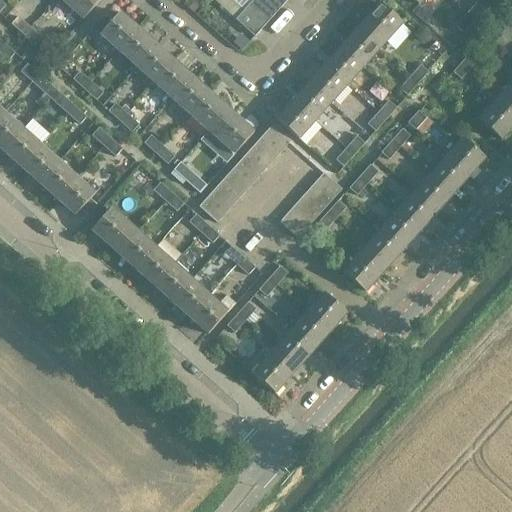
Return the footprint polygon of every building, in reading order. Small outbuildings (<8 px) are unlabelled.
[(61,0),(84,20),(101,0),(61,0)] [(231,0),(244,11),(245,9),(253,0),(231,0)] [(273,16),(254,0),(253,0),(245,9),(264,26),(273,16)] [(276,0),(254,0),(273,16),(282,6),(276,0)] [(511,0),(499,0),(499,1),(511,11),(511,10),(511,0)] [(476,3),(465,15),(473,23),(484,11),(476,3)] [(402,24),(380,4),(364,23),(375,33),(369,41),(378,50),(402,24)] [(264,26),(245,9),(236,20),(255,37),(264,26)] [(118,52),(137,30),(119,14),(100,35),(118,52)] [(465,15),(455,27),(463,34),(473,23),(465,15)] [(18,17),(11,25),(23,36),(30,28),(18,17)] [(378,50),(369,41),(375,33),(364,23),(340,48),(362,68),(367,62),(378,50)] [(505,31),(497,24),(486,36),(494,43),(505,31)] [(30,28),(23,36),(34,47),(41,39),(30,28)] [(136,68),(155,46),(137,30),(118,52),(120,53),(136,68)] [(3,44),(0,46),(0,55),(8,62),(15,54),(3,44)] [(154,84),(173,62),(155,46),(136,68),(139,70),(154,84)] [(362,68),(340,48),(324,66),(346,86),(350,81),(362,68)] [(474,50),(463,62),(471,69),(482,57),(474,50)] [(172,100),(191,78),(173,62),(154,84),(158,87),(172,100)] [(463,62),(452,73),(461,80),(471,69),(463,62)] [(27,65),(20,73),(31,83),(38,75),(27,65)] [(346,86),(324,66),(308,84),(330,103),(333,100),(346,86)] [(420,66),(409,78),(417,85),(428,73),(420,66)] [(79,73),(73,80),(84,91),(91,83),(79,73)] [(38,75),(31,83),(49,100),(57,92),(38,75)] [(190,116),(209,94),(191,78),(172,100),(177,103),(190,116)] [(409,78),(399,90),(407,97),(417,85),(409,78)] [(511,82),(499,97),(511,108),(511,82)] [(84,91),(96,102),(103,94),(91,83),(84,91)] [(330,103),(308,84),(292,102),(314,121),(315,119),(330,103)] [(57,92),(49,100),(67,116),(75,108),(57,92)] [(224,129),(235,117),(209,94),(190,116),(196,120),(208,131),(216,122),(224,129)] [(511,108),(499,97),(478,121),(500,140),(511,126),(511,108)] [(314,121),(292,102),(276,120),(298,139),(314,121)] [(388,102),(378,114),(386,121),(396,109),(388,102)] [(115,105),(108,113),(123,126),(130,118),(115,105)] [(75,108),(67,116),(79,126),(86,118),(75,108)] [(426,120),(419,113),(418,112),(407,124),(415,131),(426,120)] [(378,114),(367,125),(375,133),(386,121),(378,114)] [(0,151),(2,153),(21,132),(3,116),(0,118),(0,151)] [(234,155),(253,133),(235,117),(224,129),(216,122),(208,131),(234,155)] [(130,118),(123,126),(138,140),(145,132),(130,118)] [(289,143),(271,127),(263,136),(281,152),(289,143)] [(98,129),(91,137),(103,148),(110,139),(98,129)] [(402,130),(391,142),(399,149),(410,138),(402,130)] [(20,169),(39,148),(21,132),(2,153),(20,169)] [(281,152),(263,136),(256,144),(274,160),(281,152)] [(151,137),(143,145),(155,155),(162,147),(151,137)] [(356,138),(346,149),(354,157),(364,145),(356,138)] [(110,139),(103,148),(115,158),(122,150),(110,139)] [(484,159),(462,139),(446,157),(468,176),(484,159)] [(391,142),(381,154),(388,161),(399,149),(391,142)] [(274,160),(256,144),(249,152),(267,168),(274,160)] [(162,147),(155,155),(167,166),(174,158),(162,147)] [(37,185),(57,164),(39,148),(20,169),(36,183),(37,185)] [(346,149),(335,161),(343,168),(354,157),(346,149)] [(267,168),(249,152),(242,160),(260,176),(267,168)] [(466,178),(468,176),(446,157),(430,175),(452,194),(466,178)] [(252,184),(260,176),(242,160),(234,168),(252,184)] [(185,182),(186,182),(192,174),(180,163),(173,171),(185,182)] [(55,201),(74,180),(57,164),(37,185),(54,200),(55,201)] [(370,166),(359,178),(367,185),(378,173),(370,166)] [(245,192),(252,184),(234,168),(227,176),(245,192)] [(341,191),(323,175),(315,183),(333,199),(341,191)] [(449,197),(452,194),(430,175),(414,193),(436,212),(449,197)] [(245,192),(227,176),(220,184),(238,200),(245,192)] [(359,178),(349,189),(357,197),(367,185),(359,178)] [(88,202),(93,196),(99,190),(89,181),(83,187),(74,180),(55,201),(74,218),(80,211),(88,202)] [(333,199),(315,183),(308,191),(326,207),(333,199)] [(172,194),(160,184),(153,192),(165,202),(172,194)] [(238,200),(220,184),(213,192),(231,208),(238,200)] [(326,207),(308,191),(301,199),(319,215),(326,207)] [(231,208),(213,192),(206,200),(224,216),(231,208)] [(432,216),(436,212),(414,193),(398,211),(420,230),(432,216)] [(184,205),(172,194),(165,202),(176,213),(184,205)] [(319,215),(301,199),(294,208),(312,223),(319,215)] [(224,216),(206,200),(198,208),(216,224),(224,216)] [(80,211),(86,217),(94,208),(88,202),(80,211)] [(338,202),(327,214),(335,221),(346,209),(338,202)] [(312,223),(294,208),(287,216),(304,232),(312,223)] [(128,243),(137,234),(110,210),(92,231),(110,247),(120,236),(128,243)] [(416,235),(420,230),(398,211),(385,225),(380,221),(377,224),(404,248),(416,235)] [(317,225),(325,232),(335,221),(327,214),(317,225)] [(195,216),(188,223),(200,234),(207,226),(195,216)] [(304,232),(287,216),(279,224),(297,240),(304,232)] [(399,254),(404,248),(377,224),(375,227),(380,231),(360,253),(382,273),(399,254)] [(207,226),(200,234),(212,244),(219,237),(207,226)] [(136,271),(155,250),(137,234),(128,243),(120,236),(110,247),(136,271)] [(231,247),(224,255),(236,266),(243,258),(231,247)] [(154,287),(173,265),(155,250),(136,271),(154,287)] [(365,292),(382,273),(360,253),(343,273),(365,292)] [(255,268),(243,258),(236,266),(248,276),(255,268)] [(172,303),(191,281),(173,265),(154,287),(172,303)] [(279,268),(269,279),(277,286),(287,274),(279,268)] [(269,279),(258,291),(266,298),(277,286),(269,279)] [(190,318),(209,297),(191,281),(172,303),(188,317),(190,318)] [(324,294),(305,314),(327,334),(346,314),(324,294)] [(227,314),(233,306),(226,299),(219,307),(209,297),(190,318),(208,335),(227,314)] [(248,303),(238,314),(246,321),(256,310),(248,303)] [(238,314),(226,327),(234,334),(246,321),(238,314)] [(327,334),(305,314),(291,330),(313,350),(327,334)] [(310,354),(313,350),(291,330),(275,348),(285,356),(278,365),(290,375),(310,354)] [(290,375),(278,365),(285,356),(275,348),(252,374),(274,394),(290,375)]
